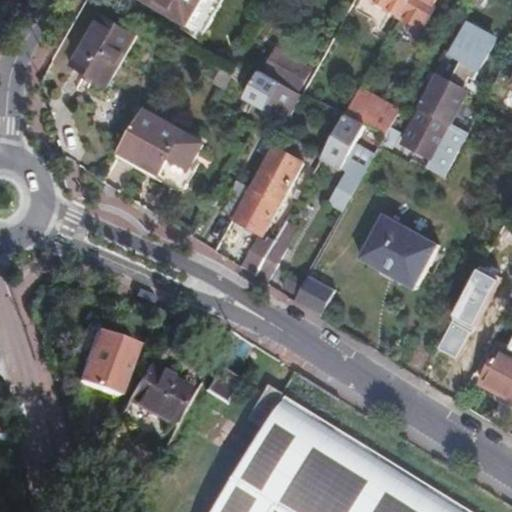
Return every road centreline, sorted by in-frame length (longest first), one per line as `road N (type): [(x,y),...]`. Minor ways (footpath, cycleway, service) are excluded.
road 1 (residential): [(253,310),(511,472)]
road 2 (residential): [(30,230),(186,297),(253,310)]
road 3 (residential): [(253,310),(198,272),(43,202)]
road 4 (residential): [(55,511),(33,383),(0,296)]
road 5 (unclassified): [(1,157),(10,82),(49,0)]
